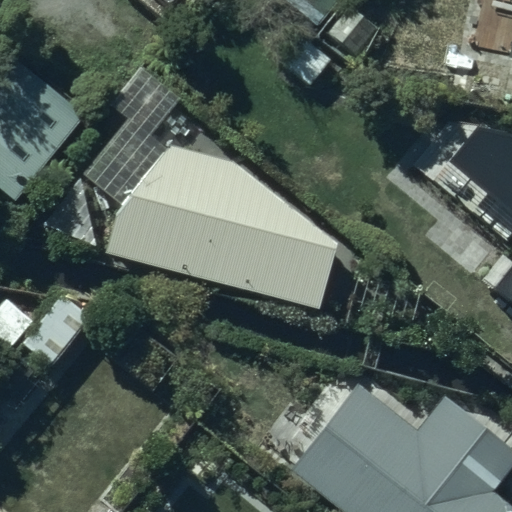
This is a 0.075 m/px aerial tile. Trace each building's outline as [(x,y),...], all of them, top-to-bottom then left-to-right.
[(276,0),(275,2),(314,32),(338,0),(276,0)] [(9,72),(0,81),(0,193),(12,204),(75,126),(9,72)] [(511,269),(487,285),(511,306),(511,140),(472,132),(435,176),(511,246),(511,269)] [(316,312),(331,252),(235,171),(174,156),(134,204),(116,226),(107,261),(316,312)] [(57,299),(16,347),(45,371),(85,322),(57,299)] [(511,466),(511,454),(438,397),(412,430),(358,388),(291,473),(340,511),(510,511),(511,510),(511,508),(492,492),(511,466)]
